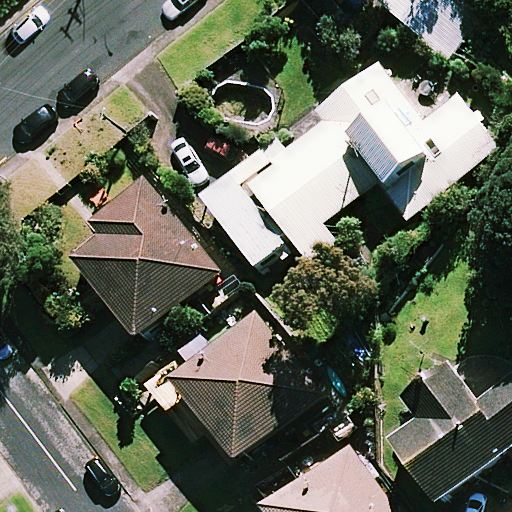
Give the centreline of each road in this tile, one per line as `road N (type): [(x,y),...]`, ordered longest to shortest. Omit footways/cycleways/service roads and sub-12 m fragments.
road 1 (residential): [(0,108),(129,0)]
road 2 (residential): [(0,387),(94,511)]
